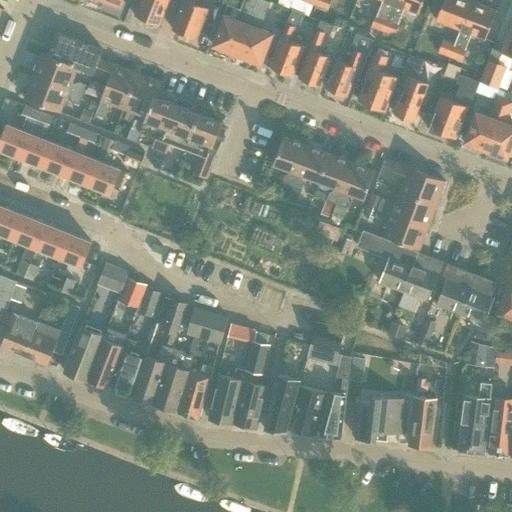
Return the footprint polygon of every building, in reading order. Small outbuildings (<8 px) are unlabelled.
[(103,0),(102,2),(120,8),(122,0),(103,0)] [(140,0),(140,1),(135,14),(146,19),(147,21),(153,24),(155,22),(159,24),(168,0),(140,0)] [(196,2),(196,0),(183,0),(173,29),(196,38),(208,7),(196,2)] [(213,44),(237,53),(257,0),(243,0),(236,19),(225,14),(213,44)] [(263,0),(257,0),(237,53),(260,62),(272,32),(259,27),(269,2),(263,0)] [(317,0),(316,5),(314,4),(324,8),(328,10),(330,0),(317,0)] [(371,26),(383,30),(394,0),(381,0),(376,13),(371,26)] [(394,0),(383,30),(395,35),(400,22),(398,22),(404,7),(418,13),(423,0),(394,0)] [(443,0),(436,19),(458,28),(460,29),(471,0),(470,0),(443,0)] [(460,29),(458,28),(452,43),(454,44),(450,56),(462,61),(466,50),(465,49),(471,33),(486,38),(497,10),(471,0),(460,29)] [(291,10),(286,23),(270,66),(279,70),(281,72),(287,75),(290,73),(292,74),(303,45),(288,40),(292,30),(298,32),(305,13),(292,8),(291,10)] [(333,24),(328,23),(320,20),(317,28),(299,77),(308,80),(309,83),(315,85),(318,84),(320,85),(332,56),(317,50),(324,32),(330,34),(333,24)] [(511,23),(502,50),(492,47),(488,59),(480,80),(480,81),(498,88),(508,91),(511,81),(511,69),(509,68),(511,59),(511,23)] [(57,31),(48,54),(75,65),(84,42),(57,31)] [(353,48),(354,49),(348,63),(337,59),(326,87),(346,95),(363,52),(366,53),(372,38),(358,34),(353,48)] [(454,44),(452,43),(442,39),(438,52),(450,56),(454,44)] [(84,42),(75,65),(79,66),(104,76),(109,62),(99,58),(103,49),(84,42)] [(381,45),(378,52),(376,51),(366,77),(368,78),(359,100),(372,105),(370,108),(381,111),(382,109),(384,109),(397,76),(382,70),(390,48),(381,45)] [(42,51),(33,74),(84,93),(87,84),(79,80),(75,83),(72,82),(79,66),(75,65),(48,54),(42,51)] [(424,58),(418,56),(409,53),(405,65),(402,74),(409,76),(395,114),(397,114),(398,117),(404,119),(406,118),(413,121),(427,82),(417,78),(420,68),(424,58)] [(114,64),(95,113),(105,117),(108,109),(107,105),(108,102),(111,103),(124,108),(137,73),(114,64)] [(137,73),(124,108),(136,113),(131,127),(141,131),(155,96),(160,81),(137,73)] [(480,81),(480,80),(460,73),(456,82),(460,83),(453,100),(442,96),(429,129),(441,134),(442,132),(455,137),(466,106),(470,107),(480,81)] [(84,93),(33,74),(24,97),(60,111),(66,95),(70,96),(72,100),(80,103),(84,93)] [(104,84),(92,80),(88,92),(100,97),(104,84)] [(477,145),(486,149),(506,97),(497,94),(489,116),(477,111),(465,141),(468,142),(469,144),(475,146),(477,145)] [(222,122),(155,96),(141,131),(156,137),(152,146),(166,152),(170,143),(200,154),(194,172),(207,177),(226,127),(220,125),(222,122)] [(511,99),(506,97),(486,149),(495,152),(496,154),(501,156),(504,155),(507,156),(511,142),(511,124),(506,122),(511,105),(511,99)] [(37,119),(41,110),(25,104),(21,113),(26,115),(20,128),(7,123),(0,140),(0,148),(22,157),(32,133),(30,132),(35,118),(37,119)] [(94,111),(85,108),(80,119),(90,122),(94,111)] [(53,115),(41,110),(37,119),(49,124),(53,115)] [(85,138),(89,129),(70,122),(66,131),(85,138)] [(97,133),(89,129),(85,138),(94,142),(97,133)] [(46,167),(56,142),(32,133),(22,157),(46,167)] [(291,186),(307,144),(284,135),(273,163),(287,168),(281,182),(291,186)] [(141,161),(145,151),(115,139),(111,149),(141,161)] [(70,176),(80,152),(56,142),(46,167),(70,176)] [(329,152),(307,144),(291,186),(301,190),(306,176),(319,180),(329,152)] [(94,186),(104,162),(80,152),(70,176),(94,186)] [(352,161),(329,152),(319,180),(332,185),(326,199),(336,203),(352,161)] [(375,169),(352,161),(336,203),(346,207),(351,193),(365,198),(375,169)] [(406,174),(399,195),(434,208),(445,180),(395,161),(392,169),(406,174)] [(129,171),(104,162),(94,186),(110,192),(113,186),(122,189),(129,171)] [(382,196),(373,192),(368,203),(378,207),(382,196)] [(434,208),(399,195),(396,203),(382,197),(377,210),(427,228),(434,208)] [(334,204),(326,201),(321,213),(329,216),(334,204)] [(0,233),(13,238),(23,213),(0,203),(0,233)] [(345,210),(334,206),(330,217),(341,221),(345,210)] [(427,228),(377,210),(374,217),(389,222),(384,236),(419,249),(427,228)] [(36,247),(46,222),(23,213),(13,238),(36,247)] [(321,216),(318,225),(340,234),(344,224),(321,216)] [(59,256),(69,231),(46,222),(36,247),(59,256)] [(403,290),(418,251),(385,238),(363,229),(357,244),(388,257),(379,280),(403,290)] [(92,240),(69,231),(59,256),(82,266),(92,240)] [(352,239),(342,235),(336,249),(347,253),(352,239)] [(446,262),(418,251),(403,290),(428,299),(436,278),(440,279),(441,277),(446,262)] [(16,272),(24,276),(30,262),(21,258),(16,272)] [(511,260),(505,258),(498,279),(511,284),(511,260)] [(30,262),(24,276),(33,279),(38,265),(30,262)] [(121,291),(129,271),(106,262),(98,283),(121,291)] [(436,302),(460,312),(475,274),(446,262),(441,277),(445,279),(436,302)] [(10,300),(15,286),(17,280),(0,273),(0,307),(1,305),(6,307),(9,299),(10,300)] [(475,274),(460,312),(484,321),(494,296),(490,295),(495,282),(475,274)] [(70,294),(76,280),(67,276),(61,290),(70,294)] [(139,307),(147,284),(139,281),(128,276),(119,299),(139,307)] [(511,287),(506,285),(495,314),(511,320),(511,287)] [(26,290),(15,286),(10,300),(21,303),(26,290)] [(153,316),(161,292),(148,287),(140,311),(153,316)] [(153,402),(186,303),(173,298),(163,329),(171,331),(167,345),(162,343),(157,359),(146,355),(133,395),(153,402)] [(37,321),(24,355),(47,364),(53,350),(62,353),(80,306),(71,303),(61,330),(37,321)] [(187,333),(199,336),(206,310),(195,307),(187,333)] [(209,339),(217,313),(206,310),(199,336),(209,339)] [(0,344),(0,345),(24,355),(37,321),(13,311),(0,344)] [(228,316),(217,313),(209,339),(220,342),(228,316)] [(317,321),(311,343),(338,350),(344,329),(317,321)] [(434,329),(423,325),(417,342),(427,346),(434,329)] [(87,379),(103,338),(105,334),(81,326),(64,370),(87,379)] [(103,338),(87,379),(107,386),(123,345),(127,335),(118,332),(114,342),(103,338)] [(484,356),(486,344),(471,339),(469,353),(468,361),(483,363),(484,356)] [(271,345),(266,344),(253,341),(234,422),(257,427),(267,385),(256,383),(259,372),(264,373),(271,345)] [(146,355),(147,353),(126,346),(111,388),(132,395),(146,355)] [(194,354),(172,347),(154,403),(176,410),(194,354)] [(342,437),(352,356),(343,354),(337,375),(343,377),(340,393),(332,391),(320,435),(342,437)] [(281,363),(279,373),(264,428),(286,431),(301,379),(291,376),(294,366),(281,363)] [(203,364),(201,373),(190,369),(177,411),(198,419),(213,366),(203,364)] [(236,368),(234,377),(220,374),(209,417),(232,423),(245,370),(236,368)] [(479,395),(465,394),(463,411),(459,449),(484,452),(488,413),(491,381),(481,381),(479,395)] [(316,434),(327,392),(300,384),(288,427),(316,434)] [(402,433),(406,398),(373,394),(372,402),(360,401),(356,437),(376,439),(377,431),(402,433)] [(509,455),(511,430),(511,397),(494,395),(489,452),(509,455)] [(436,398),(429,398),(415,396),(409,444),(410,444),(430,446),(431,446),(436,398)]
